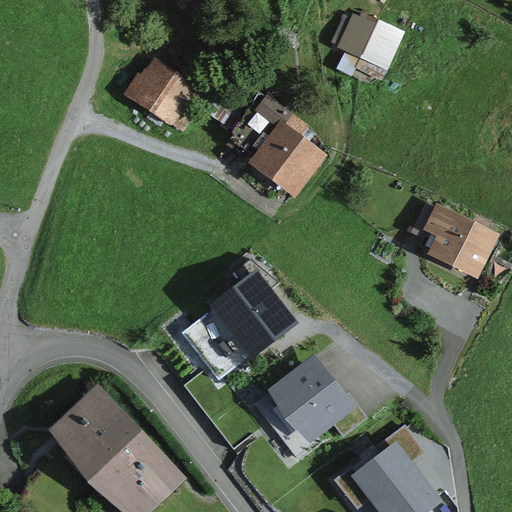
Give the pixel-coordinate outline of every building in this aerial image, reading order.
[(183,0),(182,2),(208,25),(225,5),(219,0),(183,0)] [(348,48),(363,55),(376,25),(363,19),(361,23),(353,19),(341,44),(348,48)] [(399,35),(376,25),(363,55),(377,61),(382,51),(391,55),(399,35)] [(155,61),(133,95),(172,121),(194,88),(155,61)] [(295,142),(305,128),(259,93),(235,134),(262,155),(258,160),(295,188),(317,159),(295,142)] [(427,238),(423,245),(469,268),(485,236),(426,207),(414,232),(427,238)] [(223,378),(249,357),(292,324),(255,276),(186,330),(212,364),(223,378)] [(264,415),(282,401),(267,380),(258,387),(250,376),(258,369),(249,357),(223,378),(212,364),(183,386),(233,450),(270,422),(264,415)] [(321,441),(313,431),(344,407),(312,365),(278,391),(284,399),(282,401),(264,415),(270,422),(298,458),(321,441)] [(64,437),(132,510),(169,475),(100,402),(64,437)] [(386,511),(416,511),(433,500),(406,465),(425,451),(406,426),(376,449),(337,480),(358,507),(373,495),(386,511)]
